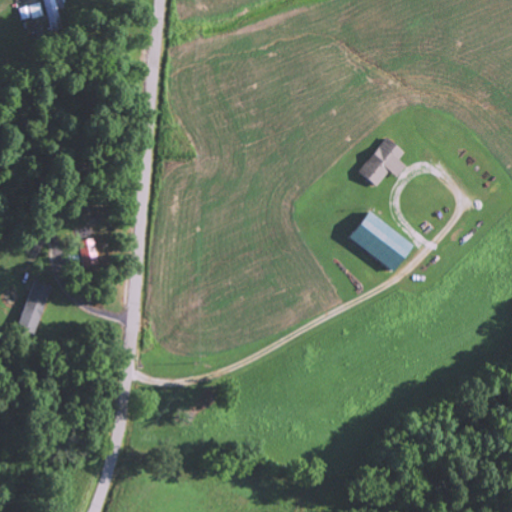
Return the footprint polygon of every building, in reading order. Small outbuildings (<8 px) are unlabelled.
[(42,0),(51,30),(62,27),(57,9),(63,7),(61,0),(42,0)] [(404,151),(383,136),(357,172),(376,186),(388,171),(396,177),(405,165),(397,159),(404,151)] [(346,236),(390,271),(411,244),(367,209),(346,236)] [(74,242),(81,268),(98,264),(91,237),(74,242)] [(50,287),(32,280),(14,326),(33,333),(50,287)]
